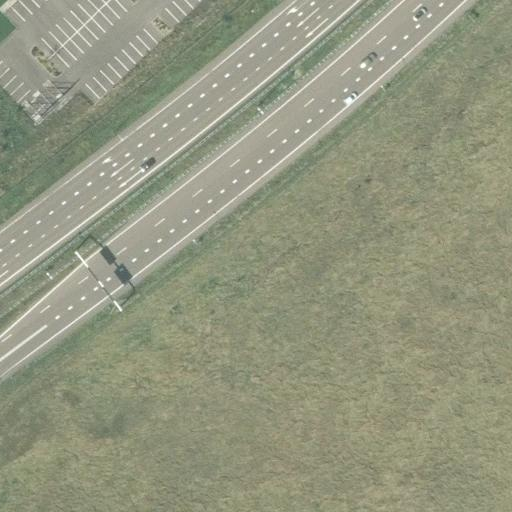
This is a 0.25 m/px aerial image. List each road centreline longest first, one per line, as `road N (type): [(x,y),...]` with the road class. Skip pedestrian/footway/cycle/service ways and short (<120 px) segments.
road 1 (trunk): [(2,349),(251,158),(435,0)]
road 2 (trunk): [(333,0),(10,263)]
